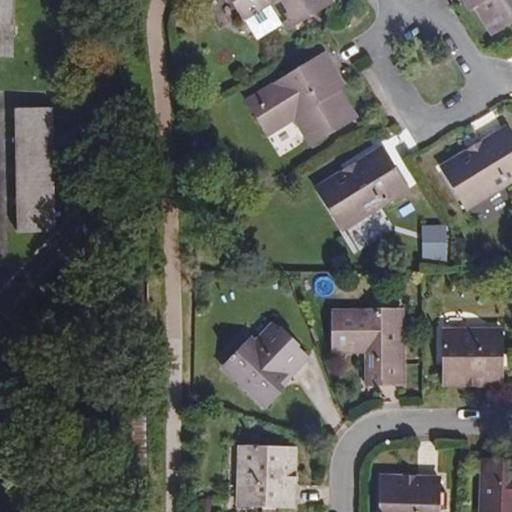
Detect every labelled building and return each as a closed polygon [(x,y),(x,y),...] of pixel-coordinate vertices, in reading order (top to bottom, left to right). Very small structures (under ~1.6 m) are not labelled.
[(0,0),(0,55),(11,55),(11,0),(0,0)] [(270,3),(286,30),(332,3),(330,0),(231,0),(243,19),(270,3)] [(468,0),(469,0),(475,8),(492,35),(511,22),(511,0),(462,0),(464,3),(468,0)] [(469,0),(468,0),(464,3),(470,12),(475,8),(469,0)] [(295,119),(312,146),(357,118),(339,91),(334,82),(339,79),(324,55),(300,70),(303,75),(283,87),(280,82),(263,92),(269,102),(254,112),(268,136),(295,119)] [(280,82),(283,87),(303,75),(300,70),(280,82)] [(339,79),(334,82),(339,91),(345,88),(339,79)] [(254,112),(269,102),(263,92),(247,102),(254,112)] [(17,233),(53,232),(51,108),(15,109),(17,233)] [(470,151),(441,168),(466,209),(511,181),(511,135),(508,128),(481,144),(483,147),(472,154),(470,151)] [(481,144),(470,151),(472,154),(483,147),(481,144)] [(346,172),(317,190),(342,231),(408,191),(383,150),(356,166),(358,169),(347,175),(346,172)] [(356,166),(346,172),(347,175),(358,169),(356,166)] [(423,224),(424,257),(447,257),(447,224),(423,224)] [(366,385),(402,385),(402,311),(331,312),(332,352),(366,352),(366,385)] [(250,339),(224,366),(265,406),(277,394),(271,388),(285,373),(287,375),(304,357),(271,325),(254,343),(250,339)] [(501,331),(442,332),(442,385),(501,384),(501,370),(508,370),(508,355),(501,355),(501,331)] [(145,483),(144,417),(120,417),(121,483),(145,483)] [(291,508),(293,448),(240,447),(238,506),(261,507),(261,511),(278,511),(278,507),(291,508)] [(482,461),(480,511),(511,511),(511,470),(500,470),(500,462),(482,461)] [(439,480),(380,478),(378,511),(438,511),(438,510),(445,511),(446,494),(438,494),(439,480)]
